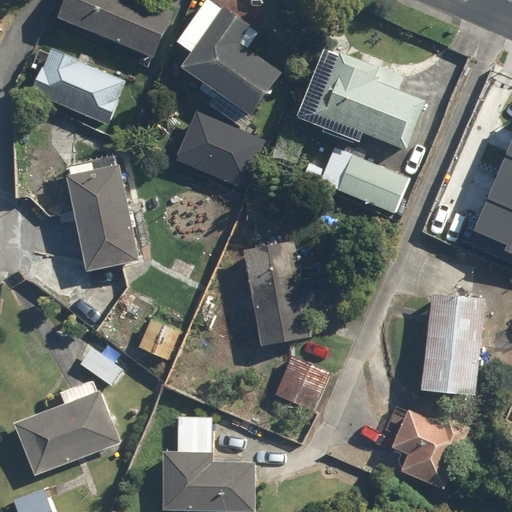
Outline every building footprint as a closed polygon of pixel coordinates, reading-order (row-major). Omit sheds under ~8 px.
[(146,0),(70,0),(62,20),(157,61),(178,14),(146,0)] [(186,69),(257,119),(288,74),(245,44),(255,29),(214,0),(213,0),(183,43),(197,53),(186,69)] [(50,60),(35,95),(112,126),(131,81),(56,51),(52,61),(50,60)] [(347,54),(321,118),(412,153),(432,103),(403,92),(409,78),(347,54)] [(268,141),(200,112),(178,162),(247,191),(268,141)] [(511,142),(489,197),(511,206),(511,142)] [(337,148),(322,183),(398,215),(413,179),(337,148)] [(96,163),(73,166),(88,270),(143,263),(129,166),(97,170),(96,163)] [(489,197),(459,185),(439,232),(491,254),(511,206),(489,197)] [(328,311),(318,257),(303,260),(299,238),(244,248),(262,348),(315,338),(311,314),(328,311)] [(489,299),(432,296),(427,393),(483,396),(489,299)] [(511,309),(506,309),(503,326),(511,327),(511,309)] [(124,442),(97,381),(66,395),(70,404),(19,426),(41,477),(124,442)] [(448,492),(476,427),(439,411),(435,418),(412,408),(394,450),(414,458),(407,474),(448,492)] [(218,419),(180,418),(179,455),(167,454),(165,510),(206,511),(259,511),(262,456),(217,454),(218,419)] [(59,511),(53,489),(20,498),(23,511),(59,511)]
